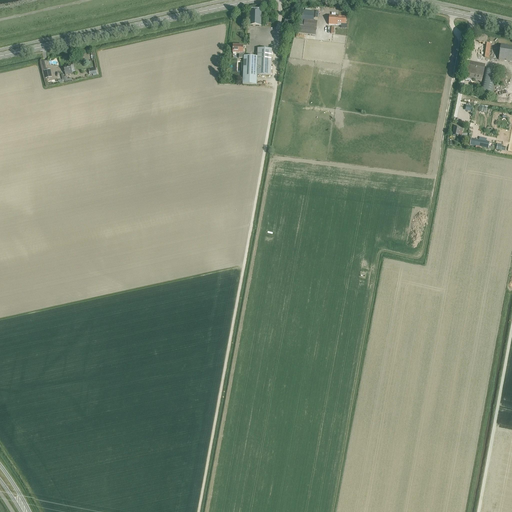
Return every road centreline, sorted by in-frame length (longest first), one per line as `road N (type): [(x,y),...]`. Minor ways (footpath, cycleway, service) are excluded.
road 1 (track): [(275,87),(199,511)]
road 2 (primary): [(258,0),(0,56)]
road 3 (track): [(511,325),(478,511)]
road 4 (primary): [(511,27),(395,0)]
